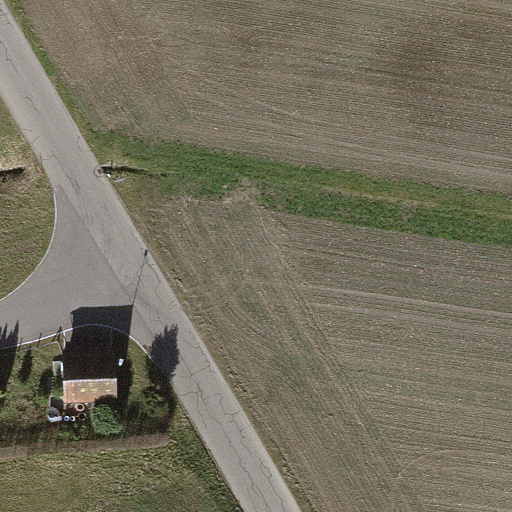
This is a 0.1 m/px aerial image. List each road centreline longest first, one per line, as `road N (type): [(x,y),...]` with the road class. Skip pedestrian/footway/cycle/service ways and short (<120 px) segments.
road 1 (unclassified): [(134,267),(268,511)]
road 2 (unclassified): [(0,31),(134,267)]
road 3 (residential): [(0,326),(134,267)]
